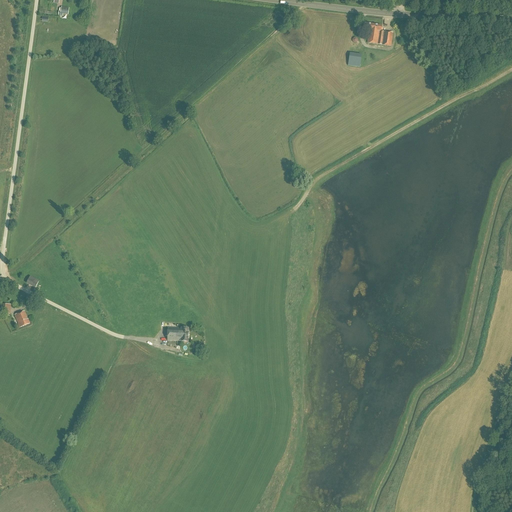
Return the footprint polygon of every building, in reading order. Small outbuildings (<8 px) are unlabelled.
[(61,12),(59,12),(58,16),(63,16),(63,14),(68,15),(69,8),(62,7),(61,12)] [(367,43),(391,47),(393,33),(381,31),(381,26),(373,25),(372,30),(369,30),(369,32),(368,36),(368,39),(367,43)] [(349,54),(348,66),(360,68),(362,56),(349,54)] [(86,238),(74,243),(76,250),(89,245),(86,238)] [(161,271),(161,261),(135,261),(135,271),(161,271)] [(26,284),(36,288),(39,281),(30,276),(26,284)] [(0,314),(11,314),(11,305),(1,304),(0,314)] [(137,307),(137,316),(159,316),(159,307),(137,307)] [(15,315),(20,328),(30,324),(28,319),(24,311),(15,315)] [(129,323),(126,318),(118,323),(121,328),(129,323)] [(168,328),(167,341),(180,342),(188,342),(189,329),(181,328),(181,329),(168,328)] [(156,360),(160,347),(149,344),(145,357),(156,360)]
